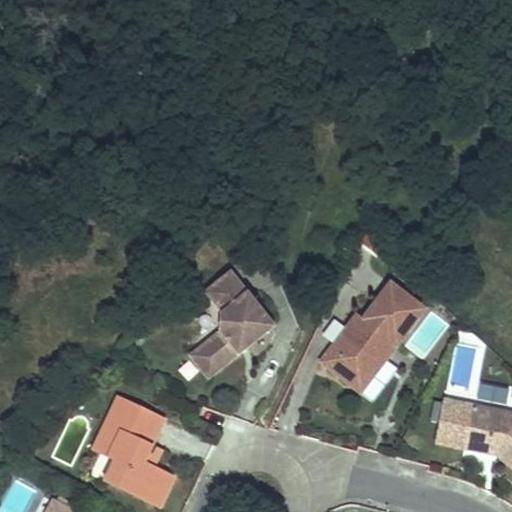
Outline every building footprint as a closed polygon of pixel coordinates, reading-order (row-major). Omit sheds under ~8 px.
[(273,324),(229,269),(203,290),(220,311),(218,330),(199,345),(219,369),(238,353),(235,349),(248,338),(251,342),(273,324)] [(425,306),(390,280),(363,315),(357,311),(332,343),(341,349),(328,366),(348,382),(362,364),(373,373),(386,357),(380,352),(390,339),(396,343),(425,306)] [(251,342),(248,338),(235,349),(238,353),(251,342)] [(396,343),(390,339),(380,352),(386,357),(396,343)] [(319,360),(328,366),(341,349),(332,343),(319,360)] [(219,369),(199,345),(187,354),(207,378),(219,369)] [(348,382),(361,391),(373,373),(362,364),(348,382)] [(479,399),(508,404),(511,387),(482,382),(479,399)] [(159,508),(173,477),(151,468),(142,463),(149,447),(162,420),(115,398),(99,433),(115,440),(107,457),(114,460),(104,482),(159,508)] [(511,415),(470,408),(462,449),(484,453),(491,446),(498,453),(495,456),(511,469),(511,415)] [(115,440),(99,433),(91,450),(107,457),(115,440)] [(498,453),(491,446),(484,453),(495,456),(498,453)] [(142,463),(151,468),(159,451),(149,447),(142,463)] [(70,511),(52,502),(46,511),(70,511)]
